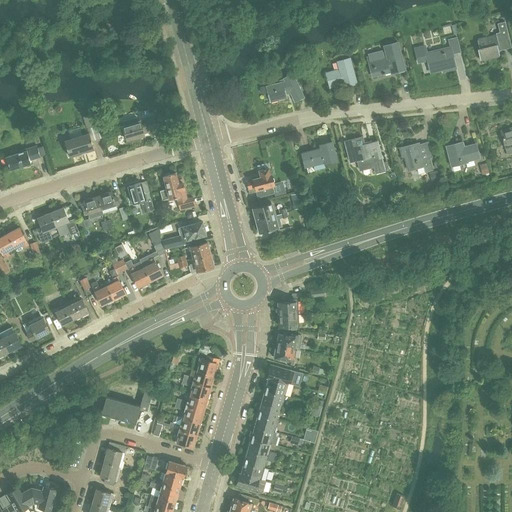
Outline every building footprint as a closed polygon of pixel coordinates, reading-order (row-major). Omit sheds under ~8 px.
[(500,34),(477,40),(479,48),(477,49),(480,60),(499,55),(498,49),(504,47),(502,43),(503,43),(502,40),(509,38),(505,21),(497,23),(500,34)] [(151,34),(158,32),(156,24),(148,26),(151,34)] [(460,52),(456,37),(447,39),(449,46),(427,52),(425,45),(414,48),(417,63),(428,61),(431,73),(442,70),(443,72),(456,68),(452,54),(460,52)] [(405,70),(398,42),(384,46),(385,52),(367,57),(370,68),(375,67),(377,75),(378,75),(391,72),(391,73),(405,70)] [(344,87),(357,83),(350,58),(337,61),(339,69),(326,72),(330,88),(343,84),(344,87)] [(285,81),(266,85),(260,87),(262,94),(268,93),(270,101),(286,97),(284,93),(287,92),(288,92),(290,92),(294,101),(302,97),(292,74),(283,78),(285,81)] [(161,107),(147,106),(149,113),(155,113),(159,126),(166,124),(161,107)] [(86,128),(100,124),(96,112),(82,117),(86,128)] [(143,133),(156,129),(153,117),(122,126),(127,141),(144,136),(143,133)] [(511,127),(500,131),(505,147),(507,154),(511,152),(511,127)] [(88,133),(63,141),(68,156),(93,148),(88,133)] [(363,136),(354,138),(344,141),(349,161),(357,159),(359,169),(373,166),(375,174),(386,171),(385,168),(388,168),(387,161),(382,162),(376,141),(371,142),(365,144),(363,136)] [(304,167),(313,165),(314,170),(325,168),(324,164),(336,161),(331,141),(319,145),(319,148),(308,151),(303,152),(301,153),(304,167)] [(429,141),(418,144),(418,142),(399,147),(401,157),(404,156),(407,169),(423,165),(425,171),(431,169),(428,158),(433,157),(429,141)] [(451,166),(453,171),(460,169),(459,164),(466,162),(467,165),(474,163),(473,159),(479,157),(475,144),(463,147),(462,142),(446,146),(451,166)] [(30,160),(40,157),(36,146),(19,151),(20,153),(5,157),(9,170),(31,163),(30,160)] [(487,163),(480,165),(482,175),(489,173),(487,163)] [(259,176),(260,177),(246,180),(249,193),(256,191),(258,196),(275,192),(273,185),(274,185),(273,182),(274,180),(273,178),(272,177),(271,174),(270,174),(268,168),(265,169),(265,167),(264,167),(263,164),(258,165),(261,175),(259,176)] [(438,180),(440,179),(438,170),(436,171),(430,172),(432,181),(438,180)] [(180,210),(195,206),(193,197),(187,199),(182,179),(177,180),(175,173),(163,176),(166,188),(159,190),(162,200),(169,198),(169,199),(176,197),(180,210)] [(149,192),(143,194),(140,182),(127,186),(132,203),(140,201),(144,211),(150,209),(151,211),(154,209),(149,192)] [(111,191),(97,196),(101,209),(102,209),(103,213),(117,209),(116,204),(119,204),(116,195),(113,196),(111,191)] [(291,195),(293,202),(301,200),(299,192),(291,195)] [(101,209),(97,196),(83,200),(85,205),(81,206),(84,214),(101,209)] [(253,208),(256,220),(275,215),(272,203),(253,208)] [(123,219),(129,218),(125,206),(119,208),(123,219)] [(62,207),(49,212),(55,226),(65,222),(70,234),(78,231),(73,218),(68,220),(62,207)] [(55,226),(49,212),(37,218),(42,231),(37,233),(41,243),(48,240),(45,231),(55,226)] [(275,215),(256,220),(259,232),(278,227),(275,215)] [(80,230),(86,228),(83,218),(77,220),(80,230)] [(165,248),(174,246),(182,244),(182,245),(190,242),(189,238),(205,234),(201,222),(184,226),(178,228),(180,235),(163,240),(165,248)] [(19,227),(7,233),(15,248),(21,244),(23,247),(28,244),(19,227)] [(165,236),(177,232),(176,227),(163,231),(165,236)] [(278,229),(279,236),(288,233),(286,227),(278,229)] [(148,233),(151,239),(154,245),(162,242),(159,228),(148,233)] [(15,248),(7,233),(0,237),(0,248),(5,257),(10,254),(8,251),(15,248)] [(81,233),(73,236),(78,249),(86,246),(81,233)] [(40,251),(37,241),(30,243),(34,254),(40,251)] [(190,254),(191,258),(210,253),(208,248),(210,247),(209,244),(207,243),(206,241),(190,246),(192,253),(190,254)] [(140,261),(150,282),(162,276),(154,258),(159,255),(157,250),(139,259),(140,261)] [(210,253),(191,258),(192,262),(190,263),(192,271),(213,265),(212,264),(214,262),(213,259),(211,259),(210,253)] [(125,262),(123,259),(118,261),(123,271),(128,269),(129,271),(130,270),(138,287),(150,282),(140,261),(133,264),(131,259),(125,262)] [(118,273),(123,271),(118,261),(112,264),(115,268),(110,271),(113,278),(112,279),(113,283),(106,286),(113,300),(126,294),(117,277),(119,276),(118,273)] [(85,290),(91,287),(86,277),(80,280),(85,290)] [(91,284),(93,288),(102,306),(113,300),(106,286),(100,289),(98,286),(96,281),(91,284)] [(278,301),(279,314),(298,313),(297,298),(298,297),(301,297),(301,292),(292,293),(292,299),(290,299),(290,301),(278,301)] [(82,299),(69,305),(75,319),(89,312),(82,299)] [(75,319),(69,305),(56,312),(62,325),(75,319)] [(298,313),(279,314),(279,327),(291,326),(291,328),(299,328),(298,313)] [(30,341),(50,331),(43,318),(30,324),(33,330),(27,333),(30,341)] [(15,332),(2,338),(9,352),(22,345),(15,332)] [(279,332),(277,345),(296,349),(299,334),(292,332),(292,335),(279,332)] [(0,356),(9,352),(2,338),(0,339),(0,356)] [(296,349),(277,345),(274,358),(287,360),(287,362),(293,363),(296,349)] [(182,353),(175,351),(171,363),(178,365),(182,353)] [(200,357),(197,369),(215,375),(220,358),(207,355),(206,359),(200,357)] [(271,364),(267,376),(296,385),(297,380),(287,378),(290,370),(271,364)] [(318,374),(324,375),(326,369),(319,368),(319,367),(313,365),(312,372),(318,374)] [(197,369),(193,381),(212,387),(215,375),(197,369)] [(267,376),(264,389),(283,394),(286,383),(296,385),(267,376)] [(193,381),(190,394),(208,399),(212,387),(193,381)] [(326,393),(328,387),(319,385),(318,391),(326,393)] [(146,386),(144,393),(152,395),(154,388),(146,386)] [(264,389),(260,401),(279,406),(289,409),(289,408),(279,405),(283,394),(264,389)] [(142,400),(141,405),(148,407),(152,395),(144,393),(142,400)] [(190,394),(186,405),(205,411),(208,399),(190,394)] [(102,413),(123,419),(128,402),(107,395),(102,413)] [(257,413),(276,418),(279,406),(260,401),(257,413)] [(128,402),(123,419),(136,423),(140,409),(147,411),(148,407),(141,405),(128,402)] [(313,402),(309,415),(319,418),(323,405),(315,403),(313,402)] [(186,405),(183,417),(201,423),(205,411),(186,405)] [(272,430),(276,418),(257,413),(253,425),(272,430)] [(183,417),(179,429),(198,435),(201,423),(183,417)] [(164,420),(158,418),(157,423),(163,424),(175,428),(177,424),(171,422),(170,424),(164,422),(164,420)] [(159,437),(163,424),(157,423),(153,435),(159,437)] [(253,425),(250,437),(269,442),(276,445),(278,436),(276,436),(277,432),(282,433),(253,425)] [(198,435),(179,429),(176,441),(194,447),(198,435)] [(292,436),(289,442),(298,445),(298,444),(302,446),(304,440),(300,439),(300,438),(292,436)] [(250,437),(246,449),(267,455),(269,455),(270,451),(267,450),(269,442),(250,437)] [(107,448),(103,461),(120,466),(124,452),(118,451),(119,445),(109,442),(108,448),(107,448)] [(246,449),(243,461),(262,466),(264,459),(266,460),(267,455),(246,449)] [(144,467),(151,468),(155,470),(156,465),(152,464),(154,457),(148,455),(144,467)] [(169,460),(165,473),(183,478),(187,466),(169,460)] [(120,466),(103,461),(100,475),(116,479),(120,466)] [(243,461),(239,473),(258,478),(262,466),(243,461)] [(165,473),(162,485),(180,490),(183,478),(165,473)] [(266,481),(258,478),(239,473),(236,485),(255,491),(261,492),(262,492),(263,490),(266,481)] [(162,485),(151,482),(149,486),(152,487),(151,494),(159,496),(158,497),(176,502),(180,490),(162,485)] [(275,483),(273,490),(281,493),(282,492),(286,493),(288,487),(275,483)] [(42,490),(31,487),(33,502),(39,503),(38,507),(50,510),(52,504),(55,505),(57,496),(54,496),(56,489),(43,485),(42,490)] [(33,502),(31,487),(21,493),(18,487),(7,493),(13,504),(8,506),(11,511),(18,511),(29,506),(29,505),(33,502)] [(96,488),(92,502),(109,506),(113,493),(96,488)] [(232,497),(229,509),(238,511),(251,511),(254,504),(257,505),(259,502),(260,499),(239,493),(237,499),(232,497)] [(405,496),(396,493),(392,505),(401,508),(405,496)] [(147,500),(145,505),(170,511),(173,511),(176,502),(158,497),(157,503),(152,501),(152,502),(147,500)] [(107,511),(109,506),(92,502),(89,511),(107,511)] [(268,508),(276,511),(280,511),(282,506),(278,505),(269,502),(268,508)]
